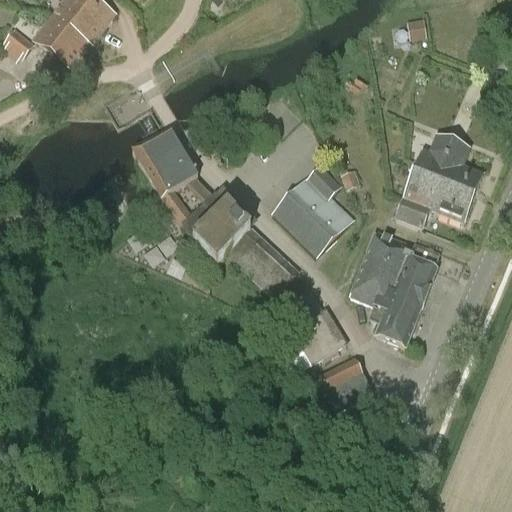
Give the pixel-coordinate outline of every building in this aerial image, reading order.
[(55,16),(52,21),(60,27),(62,25),(81,39),(79,40),(90,48),(92,50),(115,19),(89,0),(66,0),(59,10),(62,11),(57,18),(55,16)] [(60,27),(52,21),(34,44),(70,72),(90,48),(79,40),(81,39),(62,25),(60,27)] [(406,26),(408,45),(426,43),(424,24),(406,26)] [(4,48),(23,63),(33,50),(14,36),(4,48)] [(348,83),(343,90),(357,99),(361,93),(364,94),(368,88),(357,82),(353,87),(348,83)] [(252,125),(247,122),(243,129),(248,132),(252,125)] [(226,261),(273,305),(299,278),(253,234),(250,237),(233,218),(214,200),(192,222),(174,197),(196,184),(189,171),(184,173),(163,137),(133,154),(142,170),(161,204),(182,232),(194,245),(193,247),(206,260),(198,267),(208,278),(226,261)] [(422,155),(416,170),(457,186),(454,195),(463,198),(466,190),(476,194),(482,179),(462,171),(469,154),(436,141),(429,157),(422,155)] [(322,169),(274,217),(316,260),(353,224),(331,202),(343,190),(322,169)] [(416,170),(403,204),(423,211),(427,198),(440,202),(442,196),(441,196),(443,191),(451,194),(454,195),(457,186),(416,170)] [(359,190),(354,175),(340,180),(345,195),(359,190)] [(423,211),(403,204),(395,223),(422,233),(429,215),(463,228),(476,194),(466,190),(463,198),(454,195),(451,194),(443,191),(441,196),(442,196),(440,202),(427,198),(423,211)] [(385,315),(375,341),(405,353),(436,274),(433,273),(437,261),(375,236),(349,302),(385,315)] [(291,336),(312,369),(346,349),(325,315),(291,336)] [(307,389),(319,413),(331,407),(337,418),(372,400),(354,363),(318,381),(319,383),(307,389)]
